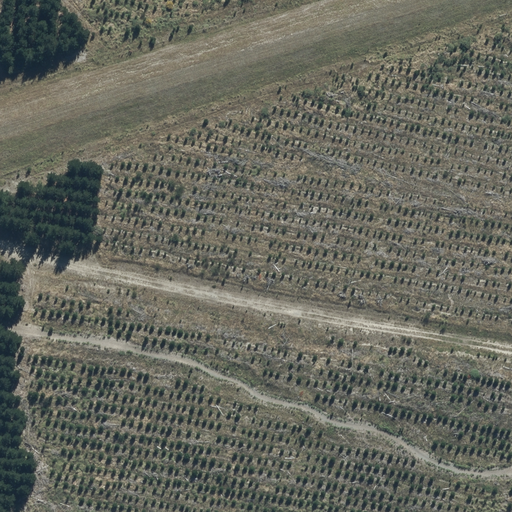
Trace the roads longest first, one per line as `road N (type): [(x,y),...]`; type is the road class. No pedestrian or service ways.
road 1 (track): [(498,511),(39,330),(0,325)]
road 2 (unclassified): [(511,357),(0,267)]
